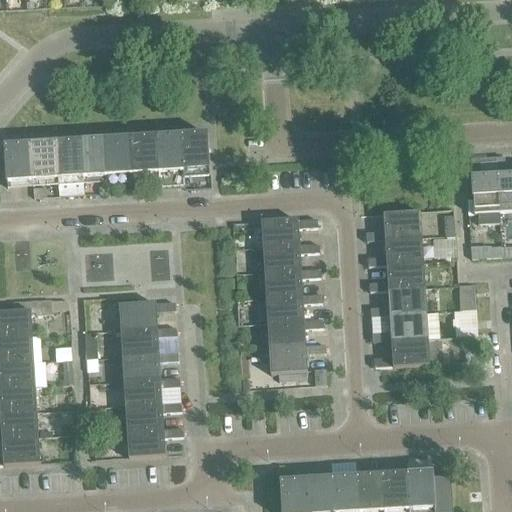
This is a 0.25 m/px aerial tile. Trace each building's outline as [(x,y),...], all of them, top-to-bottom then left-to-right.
[(206,137),(181,139),(183,174),(208,172),(208,173),(210,173),(207,136),(206,136),(206,137)] [(181,139),(156,140),(158,175),(183,174),(181,139)] [(156,140),(131,142),(133,177),(158,175),(156,140)] [(131,142),(106,144),(108,178),(133,177),(131,142)] [(106,144),(81,145),(83,180),(108,178),(106,144)] [(81,145),(55,147),(58,182),(83,180),(81,145)] [(55,147),(30,148),(32,183),(58,182),(55,147)] [(32,183),(30,148),(5,150),(5,149),(4,149),(6,186),(8,186),(8,185),(32,183)] [(496,160),(497,180),(499,215),(511,214),(511,179),(506,180),(505,160),(496,160)] [(497,180),(481,181),(480,161),(471,162),(472,181),(471,181),(473,218),(475,218),(474,217),(499,215),(497,180)] [(46,190),(32,191),(33,201),(47,201),(46,190)] [(366,245),(386,244),(386,243),(421,241),(419,216),(420,216),(420,215),(383,217),(383,219),(384,219),(385,235),(365,236),(366,245)] [(454,219),(443,220),(445,241),(455,240),(454,219)] [(262,226),(264,251),(299,249),(298,232),(318,231),(317,222),(298,224),(298,223),(261,225),(261,226),(262,226)] [(368,270),(387,269),(422,266),(421,241),(386,243),(386,244),(387,260),(367,261),(368,270)] [(264,251),(265,276),(300,274),(299,258),(319,256),(318,247),(299,249),(264,251)] [(491,249),(470,250),(471,263),(501,261),(501,250),(491,251),(491,249)] [(511,249),(501,250),(501,261),(511,260),(511,249)] [(369,295),(389,294),(424,292),(422,266),(387,269),(388,285),(369,286),(369,295)] [(265,276),(267,301),(302,299),(301,283),(321,282),(320,273),(300,274),(265,276)] [(458,289),(458,290),(459,315),(474,314),(473,289),(458,289)] [(371,321),(391,319),(426,317),(424,292),(389,294),(390,310),(370,312),(371,321)] [(267,301),(268,327),(303,325),(303,324),(302,308),(322,307),(322,298),(302,299),(267,301)] [(52,304),(34,305),(35,320),(53,319),(52,315),(52,304)] [(120,310),(122,335),(157,333),(157,332),(156,316),(176,315),(175,306),(156,307),(156,306),(119,309),(119,310),(120,310)] [(0,342),(31,340),(30,315),(31,315),(31,314),(0,315),(0,342)] [(459,315),(453,315),(455,341),(462,341),(476,340),(475,317),(474,314),(459,315)] [(372,346),(392,344),(427,342),(426,317),(391,319),(392,336),(372,337),(372,346)] [(268,327),(270,352),(305,350),(305,349),(304,333),(324,332),(323,323),(303,324),(303,325),(268,327)] [(122,335),(123,360),(158,358),(158,357),(157,341),(177,340),(177,331),(157,332),(157,333),(122,335)] [(96,336),(85,337),(86,362),(98,362),(96,336)] [(0,367),(33,365),(31,340),(0,342),(0,367)] [(392,344),(393,361),(373,362),(374,371),(393,370),(430,368),(430,367),(429,367),(427,342),(392,344)] [(305,350),(270,352),(271,377),(270,377),(270,378),(278,378),(306,376),(307,376),(307,375),(306,375),(305,358),(325,357),(325,348),(305,349),(305,350)] [(71,350),(55,351),(55,364),(62,364),(72,363),(71,350)] [(123,360),(125,385),(160,383),(159,366),(179,365),(178,356),(158,357),(158,358),(123,360)] [(98,362),(86,362),(87,376),(99,375),(98,362)] [(0,392),(34,391),(33,365),(0,367),(0,392)] [(73,373),(62,374),(63,389),(74,388),(73,373)] [(306,376),(278,378),(278,386),(307,385),(306,376)] [(125,385),(126,410),(161,408),(160,391),(180,390),(180,381),(160,383),(125,385)] [(0,418),(1,418),(36,416),(34,391),(0,392),(0,400),(1,409),(0,409),(0,418)] [(126,410),(128,435),(163,433),(162,417),(182,415),(181,406),(161,408),(126,410)] [(0,443),(3,443),(37,441),(36,416),(1,418),(2,434),(0,434),(0,443)] [(163,433),(128,435),(129,460),(128,460),(128,462),(165,459),(165,458),(164,458),(163,442),(183,441),(183,432),(163,433)] [(3,443),(4,460),(0,459),(0,468),(3,469),(40,467),(40,466),(39,466),(37,441),(3,443)] [(432,476),(407,478),(408,511),(417,511),(434,511),(433,511),(434,511),(435,511),(433,475),(431,475),(432,476)] [(408,511),(407,478),(382,479),(383,511),(408,511)] [(383,511),(382,479),(357,481),(358,511),(383,511)] [(358,511),(357,481),(331,482),(333,511),(358,511)] [(333,511),(331,482),(306,484),(307,511),(333,511)] [(307,511),(306,484),(282,485),(281,484),(280,484),(281,511),(307,511)]
